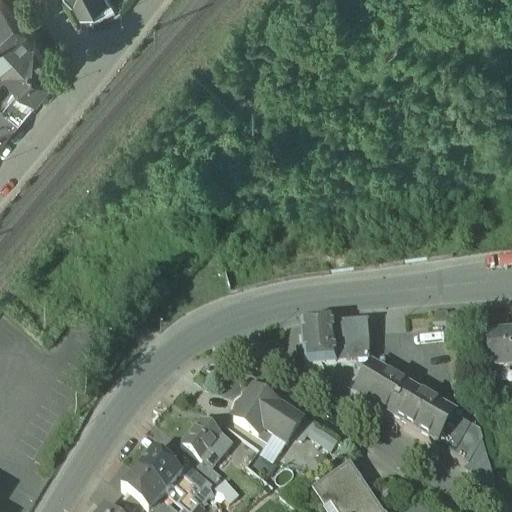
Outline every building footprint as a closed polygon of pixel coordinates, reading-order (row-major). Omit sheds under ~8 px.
[(0,0),(0,66),(3,69),(32,42),(23,31),(26,28),(0,0)] [(74,0),(80,12),(104,0),(74,0)] [(32,42),(3,69),(18,82),(19,83),(36,97),(49,81),(49,73),(33,41),(32,42)] [(19,83),(2,103),(19,117),(36,97),(19,83)] [(2,103),(0,101),(0,141),(19,117),(2,103)] [(446,314),(431,316),(432,327),(449,325),(446,314)] [(135,327),(112,319),(110,325),(108,331),(131,339),(135,327)] [(367,327),(332,330),(332,326),(301,329),(303,349),(296,349),(296,359),(303,358),(304,371),(318,370),(325,383),(378,414),(391,390),(371,377),(369,378),(369,350),(367,327)] [(511,337),(485,339),(487,373),(511,371),(511,337)] [(395,384),(391,390),(378,414),(435,448),(452,419),(395,384)] [(253,395),(233,424),(258,441),(263,434),(262,434),(276,411),(253,395)] [(300,426),(276,411),(262,434),(263,434),(286,450),(300,426)] [(452,419),(435,448),(468,467),(481,444),(480,435),(452,419)] [(222,443),(201,425),(180,450),(202,468),(222,443)] [(202,468),(194,477),(213,492),(220,483),(211,475),(231,450),(222,443),(202,468)] [(181,480),(153,457),(137,476),(164,499),(171,491),(181,480)] [(378,511),(349,468),(311,493),(323,511),(332,505),(337,511),(378,511)] [(164,499),(137,476),(120,495),(130,503),(140,511),(153,511),(158,507),(164,499)] [(199,496),(181,480),(171,491),(183,501),(176,509),(179,511),(185,511),(192,505),(199,496)] [(140,511),(130,503),(124,511),(140,511)]
